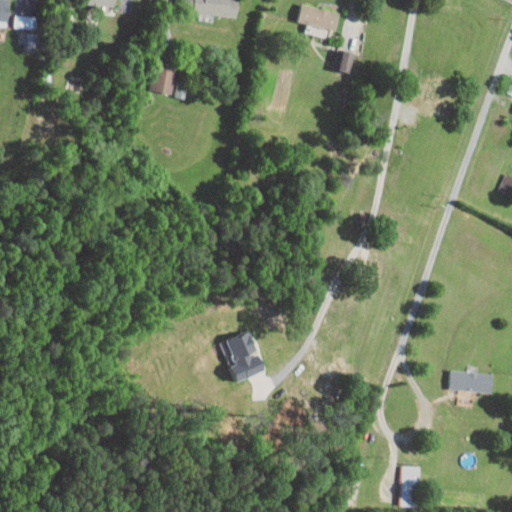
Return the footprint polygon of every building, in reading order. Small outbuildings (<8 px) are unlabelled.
[(0,0),(0,25),(8,26),(8,0),(0,0)] [(237,17),(238,0),(179,0),(178,10),(237,17)] [(340,12),(302,2),(297,20),(335,30),(340,12)] [(37,28),(37,15),(14,15),(14,27),(37,28)] [(24,50),(37,51),(38,33),(20,33),(19,43),(24,43),(24,50)] [(353,51),(341,50),(339,71),(351,73),(353,51)] [(170,94),(176,67),(155,63),(150,89),(170,94)] [(458,106),(461,88),(414,82),(412,99),(458,106)] [(498,189),(511,194),(511,175),(506,172),(498,189)] [(235,381),(263,371),(248,330),(225,339),(234,365),(230,366),(235,381)] [(449,390),(492,391),(493,372),(450,370),(449,390)] [(418,506),(419,466),(400,465),(399,505),(418,506)]
